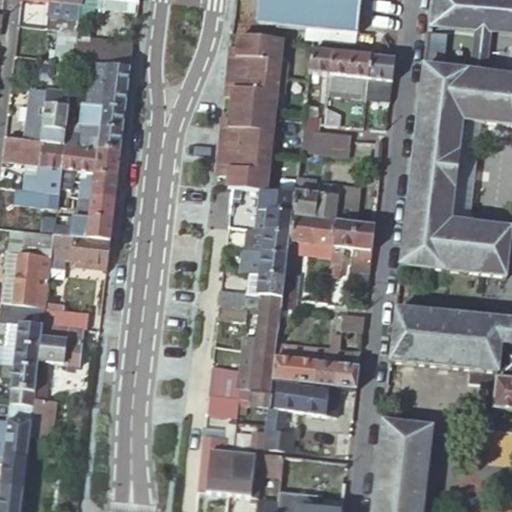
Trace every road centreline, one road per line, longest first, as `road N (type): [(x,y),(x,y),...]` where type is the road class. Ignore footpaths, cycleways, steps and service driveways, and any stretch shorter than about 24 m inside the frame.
road 1 (residential): [(357,511),(417,0)]
road 2 (tertiary): [(132,511),(188,0)]
